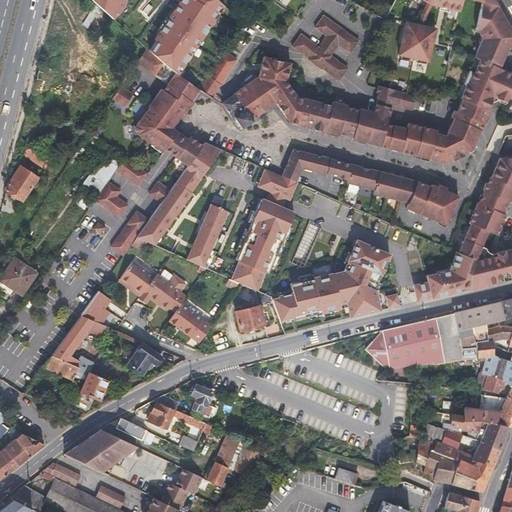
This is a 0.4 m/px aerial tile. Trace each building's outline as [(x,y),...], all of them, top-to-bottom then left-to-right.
[(113,18),(92,0),(82,0),(0,275),(0,337),(13,319),(42,276),(76,227),(94,200),(108,181),(116,170),(125,157),(88,135),(81,130),(113,18)] [(92,0),(113,18),(123,7),(124,0),(92,0)] [(217,0),(181,0),(180,2),(155,39),(158,41),(151,51),(150,53),(176,73),(181,64),(183,65),(185,63),(191,53),(190,52),(195,44),(199,38),(200,39),(207,29),(214,19),(212,18),(216,12),(222,4),(217,0)] [(497,5),(494,0),(422,0),(428,3),(431,5),(439,6),(449,8),(459,11),(461,0),(472,0),(482,2),(497,5)] [(483,190),(507,200),(511,189),(511,73),(505,70),(499,68),(505,53),(506,51),(507,48),(510,49),(511,44),(511,30),(497,5),(482,2),(475,31),(478,32),(482,38),(474,57),(480,59),(475,72),(470,70),(464,84),(466,85),(461,98),(462,99),(488,110),(493,98),(502,101),(506,103),(509,97),(511,97),(511,156),(500,157),(491,177),(493,178),(490,184),(486,182),(482,190),(483,190)] [(421,15),(419,26),(423,27),(425,16),(431,5),(428,3),(421,15)] [(385,6),(380,17),(384,19),(390,8),(385,6)] [(301,34),(291,46),(309,59),(308,60),(320,69),(321,68),(339,80),(346,70),(348,68),(331,55),(338,45),(350,53),(359,41),(323,15),(314,27),(326,36),(318,46),(301,34)] [(419,26),(406,23),(400,56),(430,62),(436,29),(423,27),(419,26)] [(167,84),(176,73),(150,53),(145,50),(136,62),(167,84)] [(211,98),(237,59),(223,51),(220,58),(219,59),(205,78),(198,89),(199,90),(211,98)] [(387,124),(392,105),(395,90),(384,87),(378,85),(376,93),(379,94),(374,112),(360,108),(359,110),(353,108),(346,106),(347,105),(332,101),(331,105),(306,98),(303,98),(297,96),(286,80),(290,63),(264,56),(258,77),(276,102),(286,118),(289,123),(293,124),(296,125),(339,135),(340,133),(346,135),(352,137),(352,139),(381,147),(385,148),(386,148),(415,155),(423,126),(408,123),(406,128),(393,125),(390,125),(387,124)] [(198,89),(176,73),(167,84),(190,102),(199,90),(198,89)] [(276,102),(258,77),(236,92),(238,95),(223,105),(232,118),(234,117),(241,128),(253,120),(252,119),(276,102)] [(163,90),(188,109),(191,106),(192,103),(190,102),(167,84),(165,87),(163,90)] [(133,94),(120,85),(120,86),(112,99),(124,107),(133,94)] [(184,115),(188,109),(163,90),(161,88),(148,106),(149,108),(136,125),(136,126),(137,134),(163,152),(165,149),(177,132),(171,128),(174,124),(182,113),(184,115)] [(402,91),(395,90),(392,105),(412,110),(416,95),(412,94),(402,91)] [(437,130),(423,126),(415,155),(444,163),(471,150),(478,136),(480,130),(488,110),(462,99),(459,106),(457,111),(453,110),(450,117),(454,118),(451,124),(446,135),(436,132),(437,130)] [(170,153),(176,157),(188,140),(182,136),(177,132),(165,149),(170,153)] [(188,140),(176,157),(188,165),(201,147),(202,145),(190,137),(188,140)] [(204,171),(220,149),(205,142),(202,145),(201,147),(188,165),(188,166),(170,190),(161,203),(149,220),(137,237),(153,244),(164,230),(165,228),(166,226),(172,218),(173,217),(174,215),(181,207),(182,205),(183,203),(191,193),(189,192),(200,176),(202,173),(204,171)] [(332,175),(347,179),(352,164),(329,159),(293,149),(288,161),(284,169),(282,175),(293,181),(296,182),(298,175),(302,168),(302,167),(326,174),(332,175)] [(116,170),(137,185),(146,173),(125,157),(116,170)] [(411,180),(406,178),(359,166),(352,164),(347,179),(347,182),(348,183),(346,191),(357,195),(359,186),(374,189),(373,194),(386,197),(401,201),(404,201),(408,202),(417,181),(411,180)] [(287,198),(289,199),(290,195),(296,182),(293,181),(282,175),(269,170),(265,168),(265,170),(258,186),(264,189),(278,194),(287,198)] [(94,200),(119,217),(128,205),(116,196),(121,191),(108,181),(94,200)] [(161,203),(170,190),(158,181),(149,194),(161,203)] [(430,187),(417,181),(408,202),(406,208),(446,225),(458,196),(431,185),(430,187)] [(263,193),(262,196),(275,202),(283,205),(285,202),(287,198),(264,189),(263,193)] [(511,202),(507,200),(483,190),(481,196),(479,200),(506,212),(511,202)] [(283,205),(262,196),(261,199),(236,260),(239,262),(231,280),(239,283),(256,291),(264,272),(268,273),(272,264),(276,254),(284,236),(292,216),(294,213),(295,210),(283,205)] [(506,212),(479,200),(477,203),(477,202),(468,223),(471,224),(458,252),(471,258),(467,271),(461,288),(460,291),(469,290),(490,284),(489,281),(496,279),(497,282),(502,281),(501,278),(510,275),(511,279),(511,278),(511,248),(501,252),(492,254),(489,253),(485,248),(481,246),(487,231),(497,235),(503,220),(500,218),(502,213),(505,215),(506,212)] [(221,209),(211,204),(204,220),(203,224),(202,226),(194,244),(194,246),(193,248),(188,260),(199,266),(202,267),(209,253),(210,250),(211,247),(218,231),(219,229),(220,227),(227,211),(221,209)] [(137,237),(149,220),(136,211),(111,246),(123,255),(137,237)] [(100,234),(105,227),(98,222),(93,229),(100,234)] [(309,222),(292,263),(304,268),(316,240),(321,228),(315,225),(309,222)] [(392,253),(357,238),(355,243),(354,248),(344,271),(340,272),(336,273),(333,274),(328,275),(316,278),(290,284),(292,292),(278,296),(279,298),(272,300),(280,321),(293,318),(293,319),(322,312),(341,308),(340,304),(347,303),(349,317),(383,309),(379,288),(384,276),(391,255),(392,253)] [(417,301),(460,291),(461,288),(467,271),(471,258),(458,252),(457,252),(450,270),(427,276),(428,282),(414,286),(414,288),(415,290),(417,301)] [(132,260),(120,278),(142,294),(155,276),(132,260)] [(202,267),(199,266),(197,271),(202,274),(206,269),(202,267)] [(180,303),(186,295),(181,292),(188,282),(174,272),(168,282),(157,274),(155,276),(142,294),(150,300),(152,298),(173,313),(180,303)] [(80,315),(91,320),(102,307),(104,308),(111,300),(98,290),(80,315)] [(398,292),(386,295),(388,307),(401,304),(398,292)] [(511,298),(499,302),(503,318),(511,315),(511,298)] [(498,320),(503,318),(499,302),(453,313),(460,347),(476,348),(475,346),(475,343),(487,340),(486,329),(485,323),(498,320)] [(209,329),(211,325),(180,303),(173,313),(168,320),(199,343),(209,329)] [(240,330),(263,323),(259,306),(235,312),(240,330)] [(91,320),(94,321),(104,308),(102,307),(91,320)] [(460,347),(453,313),(436,317),(436,318),(445,361),(456,360),(469,359),(472,358),(477,357),(476,348),(460,347)] [(106,333),(109,327),(94,321),(91,320),(80,315),(51,355),(87,370),(91,363),(80,357),(78,360),(69,355),(88,328),(99,332),(99,331),(106,333)] [(436,318),(422,320),(381,330),(364,351),(386,369),(445,361),(436,318)] [(499,325),(486,329),(487,340),(488,340),(504,338),(510,338),(509,346),(511,346),(511,325),(511,326),(504,325),(499,325)] [(142,343),(127,363),(142,374),(150,361),(155,364),(161,356),(142,343)] [(477,357),(477,358),(485,357),(490,357),(488,343),(475,346),(476,348),(477,357)] [(99,400),(108,380),(87,370),(51,355),(43,366),(73,380),(77,370),(88,376),(80,392),(80,393),(75,406),(86,411),(89,409),(94,397),(99,400)] [(480,373),(488,376),(489,371),(494,355),(490,357),(485,357),(480,373)] [(511,387),(511,361),(509,361),(494,355),(489,371),(506,376),(504,381),(511,386),(511,387)] [(503,382),(504,381),(506,376),(489,371),(488,376),(484,389),(498,393),(499,388),(502,389),(504,383),(503,382)] [(484,389),(488,376),(480,373),(479,372),(474,388),(484,389)] [(196,384),(212,391),(214,388),(197,381),(196,384)] [(206,405),(212,391),(196,384),(194,387),(193,386),(190,391),(192,392),(191,395),(197,397),(192,408),(200,411),(203,404),(206,405)] [(496,423),(509,427),(511,421),(511,387),(504,401),(482,397),(480,409),(453,406),(452,414),(464,415),(463,421),(479,421),(496,423)] [(178,402),(162,395),(153,400),(155,401),(174,409),(178,402)] [(167,429),(173,416),(175,410),(174,409),(155,401),(147,420),(167,429)] [(9,415),(0,409),(0,427),(3,424),(9,415)] [(175,410),(173,416),(203,430),(206,423),(175,410)] [(452,414),(441,413),(440,417),(451,419),(451,426),(461,428),(460,430),(478,432),(475,439),(480,440),(500,450),(505,439),(509,427),(496,423),(479,421),(463,421),(464,415),(452,414)] [(120,417),(110,423),(115,427),(141,440),(146,430),(120,417)] [(411,418),(410,425),(416,426),(417,426),(418,418),(411,418)] [(209,435),(213,427),(206,423),(203,430),(202,432),(209,435)] [(500,450),(480,440),(474,452),(466,449),(464,452),(457,449),(462,435),(447,429),(427,423),(421,436),(436,442),(433,450),(474,465),(476,460),(493,465),(500,450)] [(8,427),(3,424),(0,427),(0,439),(8,429),(7,428),(8,427)] [(408,436),(409,437),(417,438),(418,426),(417,426),(416,426),(410,425),(409,425),(408,436)] [(8,427),(7,428),(8,429),(15,438),(29,456),(44,444),(22,433),(8,427)] [(84,438),(64,453),(104,473),(106,468),(121,457),(136,447),(137,446),(100,428),(87,435),(84,438)] [(146,430),(141,440),(150,444),(155,435),(146,430)] [(262,448),(228,433),(213,467),(207,479),(220,484),(226,470),(243,479),(261,460),(259,457),(262,448)] [(179,445),(193,451),(198,442),(183,435),(179,445)] [(482,493),(487,479),(493,465),(476,460),(474,465),(433,450),(436,442),(421,436),(418,443),(431,448),(425,465),(436,468),(433,479),(436,480),(451,483),(463,487),(482,493)] [(3,448),(17,465),(29,456),(15,438),(3,448)] [(431,448),(418,443),(417,449),(415,461),(425,465),(431,448)] [(3,448),(0,450),(0,468),(5,475),(17,465),(3,448)] [(52,463),(42,471),(50,475),(75,486),(81,475),(56,463),(55,465),(52,463)] [(209,465),(204,477),(207,479),(213,467),(209,465)] [(436,468),(425,465),(424,474),(433,479),(436,468)] [(335,479),(355,485),(357,474),(338,468),(335,479)] [(174,486),(188,492),(193,495),(201,478),(183,469),(174,486)] [(124,511),(55,478),(45,498),(44,500),(45,501),(68,511),(124,511)] [(179,510),(188,492),(174,486),(169,483),(160,501),(179,510)] [(42,496),(24,485),(9,497),(10,498),(16,501),(33,509),(35,510),(37,511),(39,511),(45,501),(44,500),(45,498),(42,496)] [(95,496),(120,508),(126,497),(101,485),(95,496)] [(511,489),(506,489),(501,507),(511,510),(511,489)] [(449,492),(444,506),(457,510),(461,511),(462,511),(477,511),(480,501),(449,492)] [(16,501),(10,498),(6,501),(0,506),(0,511),(1,511),(11,505),(16,501)] [(154,498),(147,511),(177,511),(178,509),(154,498)] [(409,511),(410,511),(383,500),(378,511),(409,511)] [(29,511),(33,509),(16,501),(1,511),(29,511)]
